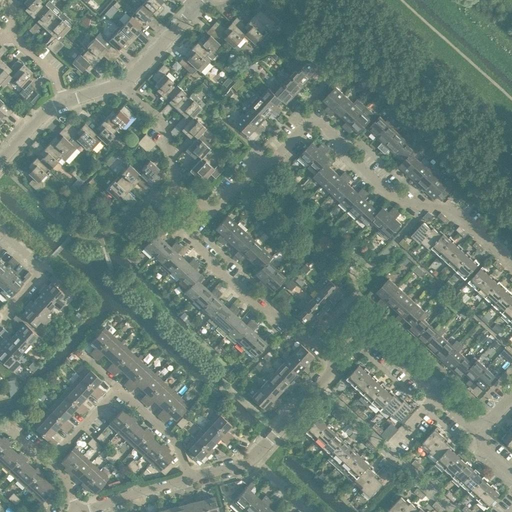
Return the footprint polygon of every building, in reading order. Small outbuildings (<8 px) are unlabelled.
[(33,18),(36,14),(44,6),(43,6),(40,3),(42,1),(40,0),(25,0),(24,3),(28,6),(24,10),(33,18)] [(148,2),(145,5),(144,5),(152,13),(155,16),(164,7),(160,4),(164,0),(163,0),(145,0),(146,0),(148,2)] [(45,29),(60,13),(48,1),(43,6),(44,6),(36,14),(40,18),(37,21),(45,29)] [(276,18),(273,15),(277,9),(268,1),(263,6),(266,10),(263,13),(260,10),(252,19),(263,29),(266,25),(268,27),(276,18)] [(136,14),(133,17),(133,18),(141,25),(144,28),(152,19),(149,16),(152,13),(144,5),(145,5),(143,3),(134,12),(136,14)] [(277,9),(273,15),(276,18),(281,13),(277,9)] [(58,40),(65,33),(73,24),(60,13),(45,29),(52,35),(44,44),(50,49),(58,40)] [(81,22),(88,28),(91,15),(88,14),(81,22)] [(125,26),(121,30),(133,41),(141,32),(137,29),(141,25),(133,18),(133,17),(131,16),(123,25),(125,26)] [(267,32),(263,29),(252,19),(245,25),(236,17),(232,22),(243,33),(242,33),(247,37),(255,45),(267,32)] [(247,37),(242,33),(243,33),(232,22),(225,30),(216,21),(211,27),(220,35),(220,36),(235,50),(247,37)] [(216,40),(220,36),(220,35),(211,27),(206,32),(209,35),(206,39),(203,36),(195,44),(212,60),(217,54),(213,51),(220,44),(216,40)] [(125,49),(133,41),(121,30),(118,34),(116,32),(109,40),(100,32),(95,38),(107,49),(107,50),(117,58),(122,53),(118,49),(121,46),(125,49)] [(88,48),(85,52),(96,62),(103,55),(112,64),(117,58),(107,50),(107,49),(95,38),(86,47),(88,48)] [(58,40),(50,49),(55,54),(64,45),(58,40)] [(212,60),(195,44),(187,53),(190,56),(187,60),(184,57),(178,62),(192,74),(196,69),(200,73),(212,60)] [(284,49),(282,50),(287,55),(291,50),(286,45),(284,49)] [(96,62),(85,52),(81,55),(80,54),(71,63),(81,72),(85,68),(88,71),(96,62)] [(275,53),(271,57),(276,61),(279,58),(275,53)] [(296,58),(293,62),(311,78),(319,69),(306,57),(301,62),(296,58)] [(13,75),(23,64),(18,59),(9,68),(3,62),(0,64),(0,83),(3,87),(13,76),(13,75)] [(353,61),(349,65),(355,71),(359,66),(353,61)] [(311,78),(293,62),(290,65),(295,69),(290,75),(303,87),(311,78)] [(23,64),(13,75),(13,76),(16,79),(15,81),(23,88),(19,93),(24,98),(33,89),(28,84),(33,79),(29,76),(32,72),(23,64)] [(156,83),(155,83),(159,87),(156,90),(165,99),(168,95),(175,87),(171,84),(173,82),(165,74),(169,69),(163,64),(152,77),(152,79),(156,83)] [(367,71),(361,77),(365,80),(370,74),(367,71)] [(303,87),(290,75),(285,80),(280,76),(277,79),(295,96),(303,87)] [(295,96),(277,79),(274,83),(278,87),(274,92),(273,92),(282,100),(287,105),(295,96)] [(370,85),(373,89),(379,83),(375,79),(370,85)] [(235,82),(232,86),(237,91),(240,87),(235,82)] [(187,98),(184,95),(185,93),(176,85),(175,87),(168,95),(171,98),(168,102),(177,110),(187,98)] [(325,110),(328,113),(344,95),(335,87),(323,100),(329,105),(325,110)] [(384,87),(379,93),(383,96),(388,91),(384,87)] [(269,88),(261,97),(279,113),(282,110),(277,105),(282,100),(273,92),(274,92),(269,88)] [(229,90),(224,95),(228,99),(233,94),(229,90)] [(192,119),(202,108),(205,104),(193,93),(187,98),(177,110),(184,116),(176,125),(181,130),(191,119),(192,119)] [(344,95),(328,113),(332,116),(336,111),(341,116),(353,103),(344,95)] [(279,113),(261,97),(253,106),(266,118),(271,112),(275,117),(279,113)] [(7,117),(13,111),(0,99),(0,125),(4,120),(1,117),(4,114),(7,117)] [(346,129),(366,107),(357,99),(353,103),(341,116),(347,121),(342,126),(346,129)] [(112,111),(104,119),(116,130),(119,126),(121,128),(133,114),(123,105),(116,114),(112,111)] [(266,118),(253,106),(244,114),(262,131),(265,127),(261,123),(266,118)] [(359,133),(371,119),(375,115),(366,107),(346,129),(349,132),(354,127),(359,133)] [(262,131),(244,114),(236,123),(243,129),(247,134),(249,136),(254,130),(259,134),(262,131)] [(368,129),(377,138),(393,120),(390,116),(385,121),(380,116),(368,129)] [(112,133),(116,130),(104,119),(98,126),(89,118),(84,123),(95,134),(101,139),(106,144),(114,135),(112,133)] [(191,119),(181,130),(188,136),(180,145),(185,150),(201,134),(206,128),(197,120),(195,122),(192,119),(191,119)] [(419,119),(414,123),(419,127),(423,123),(419,119)] [(381,150),(398,132),(392,128),(397,123),(393,120),(377,138),(382,142),(377,147),(381,150)] [(101,139),(95,134),(84,123),(78,130),(69,122),(64,128),(73,136),(89,152),(101,139)] [(76,149),(68,141),(73,136),(64,128),(58,133),(62,136),(59,140),(55,136),(47,145),(59,156),(65,161),(76,149)] [(394,154),(411,136),(407,133),(403,137),(398,132),(381,150),(385,154),(389,149),(394,154)] [(137,143),(148,153),(156,144),(145,134),(137,143)] [(201,134),(185,150),(192,157),(184,166),(189,171),(200,159),(200,160),(212,147),(205,140),(206,139),(201,134)] [(403,162),(415,149),(410,144),(414,139),(411,136),(394,154),(403,162)] [(300,155),(309,164),(326,146),(322,143),(318,147),(312,142),(300,155)] [(43,157),(40,160),(39,161),(47,168),(49,170),(57,161),(56,159),(59,156),(47,145),(39,154),(43,157)] [(309,164),(318,172),(330,159),(325,154),(329,149),(326,146),(309,164)] [(415,149),(403,162),(399,166),(408,175),(420,162),(414,157),(419,152),(415,149)] [(454,151),(449,156),(453,161),(458,155),(454,151)] [(44,171),(47,168),(39,161),(40,160),(36,157),(28,166),(31,169),(28,173),(33,178),(28,183),(38,192),(43,186),(38,182),(46,173),(44,171)] [(460,157),(454,163),(462,169),(467,163),(460,157)] [(155,173),(159,169),(149,160),(143,167),(134,159),(129,164),(140,174),(151,185),(159,176),(155,173)] [(200,159),(189,171),(198,179),(201,175),(205,179),(210,174),(215,178),(224,169),(218,164),(214,169),(205,161),(203,163),(200,160),(200,159)] [(318,172),(314,176),(323,185),(335,171),(329,166),(334,162),(330,159),(318,172)] [(420,162),(408,175),(417,183),(433,165),(430,162),(425,166),(420,162)] [(122,175),(119,178),(130,189),(137,182),(146,190),(151,185),(140,174),(129,164),(121,173),(122,175)] [(425,191),(437,178),(442,173),(433,165),(417,183),(425,191)] [(335,171),(323,185),(331,193),(348,175),(344,172),(340,176),(335,171)] [(442,201),(456,186),(442,173),(437,178),(425,191),(434,199),(437,197),(442,201)] [(348,175),(331,193),(340,201),(352,188),(347,183),(351,178),(348,175)] [(130,189),(119,178),(116,182),(114,180),(106,189),(115,198),(119,194),(122,197),(123,197),(132,206),(136,201),(127,192),(130,189)] [(352,188),(340,201),(349,209),(366,191),(362,188),(358,193),(352,188)] [(366,191),(349,209),(358,217),(370,204),(365,199),(369,194),(366,191)] [(370,204),(358,217),(367,225),(371,221),(371,220),(383,207),(380,204),(375,209),(370,204)] [(389,212),(383,207),(371,220),(371,221),(380,229),(396,211),(393,207),(389,212)] [(396,211),(380,229),(389,237),(401,224),(396,219),(400,214),(396,211)] [(216,238),(220,242),(236,224),(227,215),(215,228),(221,234),(216,238)] [(420,244),(422,242),(434,228),(430,224),(428,226),(424,222),(411,235),(420,244)] [(236,224),(220,242),(223,245),(228,240),(233,245),(245,232),(236,224)] [(459,226),(456,230),(461,234),(464,230),(459,226)] [(438,232),(434,228),(422,242),(430,250),(432,248),(444,234),(440,230),(438,232)] [(144,247),(153,255),(165,242),(160,237),(164,232),(160,229),(144,247)] [(245,232),(233,245),(238,250),(234,255),(238,258),(254,240),(245,232)] [(448,238),(444,234),(432,248),(440,255),(452,242),(453,242),(455,240),(450,236),(448,238)] [(254,240),(238,258),(241,261),(245,256),(251,261),(263,248),(254,240)] [(165,242),(153,255),(162,263),(178,245),(175,242),(170,247),(165,242)] [(457,246),(453,242),(452,242),(440,255),(448,263),(461,249),(461,250),(463,248),(458,244),(457,246)] [(171,271),(183,258),(177,253),(182,248),(178,245),(162,263),(163,264),(160,266),(168,273),(170,271),(171,271)] [(356,247),(350,254),(364,265),(369,259),(356,247)] [(263,248),(251,261),(256,266),(252,271),(255,274),(267,261),(272,256),(263,248)] [(465,253),(461,250),(461,249),(448,263),(457,271),(469,257),(470,258),(471,256),(467,252),(465,253)] [(474,261),(470,258),(469,257),(457,271),(465,279),(479,263),(475,259),(474,261)] [(188,263),(183,258),(171,271),(179,279),(196,261),(192,258),(188,263)] [(196,261),(179,279),(188,287),(200,274),(195,269),(199,265),(196,261)] [(267,261),(255,274),(261,279),(256,284),(260,287),(276,269),(267,261)] [(500,263),(497,267),(501,271),(505,268),(500,263)] [(417,266),(413,270),(417,274),(421,270),(417,266)] [(468,281),(477,289),(490,276),(489,275),(485,272),(487,270),(483,266),(468,281)] [(7,268),(0,275),(0,286),(3,289),(15,276),(7,268)] [(276,269),(260,287),(263,290),(267,285),(273,290),(285,277),(276,269)] [(200,274),(188,287),(184,292),(193,300),(205,287),(199,282),(204,277),(200,274)] [(491,274),(489,275),(490,276),(477,289),(485,297),(498,284),(497,283),(494,279),(495,278),(491,274)] [(51,282),(44,290),(62,307),(64,304),(60,299),(65,294),(57,287),(61,283),(53,275),(48,279),(51,282)] [(15,276),(3,289),(11,296),(23,283),(15,276)] [(295,281),(301,286),(304,283),(298,277),(295,281)] [(378,301),(382,305),(398,287),(389,278),(377,292),(383,297),(378,301)] [(319,281),(316,285),(334,301),(342,292),(329,280),(324,286),(319,281)] [(499,281),(497,283),(498,284),(485,297),(494,305),(506,291),(507,289),(504,285),(499,281)] [(334,301),(316,285),(313,288),(317,292),(312,298),(325,310),(334,301)] [(205,287),(193,300),(202,308),(218,290),(215,287),(210,292),(205,287)] [(398,287),(382,305),(385,308),(389,303),(395,308),(407,295),(398,287)] [(507,289),(506,291),(494,305),(502,313),(511,301),(511,296),(510,295),(511,293),(507,289)] [(44,290),(37,298),(50,310),(54,305),(59,309),(62,307),(44,290)] [(218,290),(202,308),(210,316),(223,303),(217,298),(221,294),(218,290)] [(407,295),(395,308),(400,313),(396,318),(399,321),(416,303),(407,295)] [(37,298),(29,306),(47,322),(50,320),(45,315),(50,310),(37,298)] [(325,310),(312,298),(307,303),(303,299),(299,302),(317,319),(325,310)] [(451,300),(447,305),(455,313),(460,308),(451,300)] [(511,301),(502,313),(511,320),(511,318),(511,301)] [(317,319),(299,302),(296,306),(301,310),(296,316),(309,328),(317,319)] [(228,308),(223,303),(210,316),(219,325),(236,307),(232,304),(228,308)] [(416,303),(399,321),(403,324),(407,319),(412,324),(425,311),(416,303)] [(45,325),(47,322),(29,306),(22,314),(35,326),(40,321),(45,325)] [(236,307),(219,325),(228,333),(240,319),(235,315),(239,310),(236,307)] [(425,311),(412,324),(408,329),(417,337),(429,324),(424,319),(428,314),(425,311)] [(246,324),(240,319),(228,333),(237,341),(253,323),(250,320),(246,324)] [(24,323),(17,331),(30,343),(37,335),(24,323)] [(253,323),(237,341),(246,349),(258,336),(252,331),(257,326),(253,323)] [(429,324),(417,337),(426,345),(442,327),(439,324),(434,329),(429,324)] [(496,324),(492,329),(498,334),(503,329),(496,324)] [(442,327),(426,345),(435,353),(447,340),(441,335),(446,330),(442,327)] [(90,353),(93,357),(113,336),(104,328),(96,337),(91,342),(96,347),(90,353)] [(23,351),(10,339),(6,336),(1,331),(0,331),(0,335),(3,339),(0,342),(0,345),(15,359),(23,351)] [(17,331),(10,339),(23,351),(30,343),(17,331)] [(113,336),(93,357),(97,360),(103,353),(108,358),(121,343),(120,342),(113,336)] [(258,336),(246,349),(255,357),(271,339),(268,336),(263,341),(258,336)] [(278,340),(270,349),(273,352),(281,343),(278,340)] [(447,340),(435,353),(443,361),(460,343),(456,340),(452,345),(447,340)] [(495,340),(491,345),(496,349),(500,344),(495,340)] [(121,343),(108,358),(113,362),(107,369),(110,372),(130,351),(122,344),(121,343)] [(460,343),(443,361),(452,370),(464,356),(459,351),(463,347),(460,343)] [(300,344),(292,353),(310,370),(313,366),(308,362),(314,356),(300,344)] [(15,359),(0,345),(0,360),(8,367),(15,359)] [(506,347),(500,354),(506,359),(511,353),(506,347)] [(130,351),(110,372),(114,375),(120,369),(125,373),(138,359),(137,358),(130,351)] [(310,370),(292,353),(284,362),(297,374),(302,369),(307,373),(310,370)] [(464,356),(452,370),(461,378),(466,373),(465,373),(478,360),(474,357),(470,361),(464,356)] [(138,359),(125,373),(130,378),(124,384),(127,388),(147,367),(139,360),(138,359)] [(478,360),(465,373),(466,373),(471,378),(467,383),(470,386),(486,368),(478,360)] [(35,370),(39,365),(34,361),(30,365),(35,370)] [(297,374),(284,362),(276,371),(294,387),(297,384),(292,379),(297,374)] [(347,378),(355,386),(368,373),(370,371),(366,367),(364,369),(359,365),(347,378)] [(87,367),(79,376),(100,395),(103,392),(103,391),(97,385),(101,380),(87,367)] [(147,367),(127,388),(131,391),(137,384),(142,389),(155,374),(154,373),(147,367)] [(486,368),(470,386),(473,389),(478,384),(483,389),(490,382),(493,385),(498,379),(486,368)] [(294,387),(276,371),(268,380),(281,392),(286,386),(290,391),(294,387)] [(368,373),(355,386),(364,394),(376,380),(377,381),(378,379),(374,375),(372,377),(368,373)] [(155,374),(142,389),(147,393),(140,400),(144,403),(163,382),(156,375),(155,374)] [(79,376),(72,383),(71,384),(86,397),(90,393),(97,399),(100,395),(79,376)] [(281,392),(268,380),(260,388),(277,405),(281,401),(276,397),(281,392)] [(376,380),(364,394),(372,402),(385,388),(385,389),(387,387),(382,383),(381,385),(377,381),(376,380)] [(163,382),(144,403),(148,407),(154,400),(159,404),(172,390),(171,389),(163,382)] [(71,384),(70,385),(63,392),(85,412),(88,408),(81,402),(86,397),(71,384)] [(277,405),(260,388),(251,397),(264,410),(270,404),(274,408),(277,405)] [(385,388),(372,402),(381,410),(383,408),(382,408),(395,394),(391,390),(389,392),(385,389),(385,388)] [(172,390),(159,404),(163,409),(157,415),(161,419),(180,397),(173,391),(172,390)] [(63,392),(57,400),(56,401),(70,414),(75,409),(81,416),(85,412),(63,392)] [(399,398),(395,394),(382,408),(383,408),(391,416),(393,414),(392,414),(405,400),(401,396),(399,398)] [(180,397),(161,419),(165,422),(171,415),(176,420),(189,406),(180,397)] [(409,404),(405,400),(392,414),(393,414),(401,422),(415,406),(411,402),(409,404)] [(56,401),(55,402),(48,409),(69,429),(73,425),(66,419),(70,414),(56,401)] [(219,407),(215,410),(217,412),(223,417),(226,413),(219,407)] [(48,409),(41,417),(40,418),(55,431),(59,426),(66,432),(69,429),(48,409)] [(109,424),(117,432),(133,416),(129,412),(127,415),(122,410),(109,424)] [(217,412),(209,421),(230,440),(233,436),(227,430),(231,425),(223,417),(217,412)] [(343,417),(338,413),(335,416),(340,421),(343,417)] [(133,416),(117,432),(126,440),(139,426),(134,421),(136,419),(133,416)] [(306,431),(315,439),(328,426),(327,425),(323,421),(325,420),(321,416),(306,431)] [(183,417),(180,420),(185,425),(188,421),(183,417)] [(40,418),(39,419),(32,426),(53,446),(57,442),(50,436),(55,431),(40,418)] [(185,425),(180,420),(176,424),(181,428),(185,425)] [(230,440),(209,421),(201,429),(216,442),(220,438),(226,444),(230,440)] [(329,423),(327,425),(328,426),(315,439),(324,447),(336,433),(335,433),(332,429),(333,427),(329,423)] [(376,423),(372,427),(377,431),(380,428),(376,423)] [(144,430),(139,426),(126,440),(134,448),(149,431),(146,428),(144,430)] [(423,442),(431,449),(432,450),(444,436),(440,432),(441,430),(437,427),(423,442)] [(360,432),(355,428),(352,432),(357,436),(360,432)] [(216,442),(201,429),(193,438),(210,453),(213,449),(211,447),(216,442)] [(511,446),(511,430),(511,431),(507,435),(506,433),(502,438),(511,446)] [(149,431),(134,448),(143,456),(156,441),(151,437),(153,434),(149,431)] [(337,431),(335,433),(336,433),(324,447),(332,455),(344,441),(344,440),(340,437),(342,435),(337,431)] [(104,436),(101,433),(96,438),(100,441),(104,436)] [(444,436),(432,450),(431,449),(429,451),(438,459),(451,446),(446,442),(448,440),(444,436)] [(92,438),(87,443),(91,446),(95,441),(92,438)] [(210,453),(193,438),(185,446),(200,460),(204,455),(207,457),(210,453)] [(344,441),(332,455),(340,462),(353,449),(352,448),(348,445),(350,443),(346,439),(344,440),(344,441)] [(7,440),(0,446),(0,463),(13,450),(8,445),(10,443),(7,440)] [(95,441),(91,446),(94,450),(99,445),(95,441)] [(160,445),(156,441),(143,456),(151,463),(166,446),(163,443),(160,445)] [(377,448),(372,443),(369,447),(373,451),(377,448)] [(166,446),(151,463),(160,471),(164,475),(173,465),(169,461),(173,457),(168,452),(170,450),(166,446)] [(353,449),(340,462),(349,470),(361,456),(357,452),(358,451),(354,446),(352,448),(353,449)] [(438,459),(436,461),(445,469),(458,455),(457,455),(453,451),(455,449),(451,446),(438,459)] [(64,468),(68,472),(83,455),(74,447),(61,461),(66,466),(64,468)] [(114,447),(110,452),(113,456),(118,451),(114,447)] [(18,454),(13,450),(0,463),(0,464),(8,472),(23,455),(20,452),(18,454)] [(118,451),(113,456),(117,459),(121,454),(118,451)] [(110,452),(105,457),(109,461),(113,456),(110,452)] [(459,453),(457,455),(458,455),(445,469),(453,477),(466,463),(465,462),(462,459),(463,457),(459,453)] [(361,456),(349,470),(357,477),(369,464),(365,460),(367,458),(362,454),(361,456)] [(23,455),(8,472),(17,480),(30,465),(25,461),(27,458),(23,455)] [(83,455),(68,472),(71,475),(73,473),(78,477),(91,463),(83,455)] [(113,456),(109,461),(112,464),(117,459),(113,456)] [(126,466),(130,469),(135,464),(131,461),(126,466)] [(467,461),(465,462),(466,463),(453,477),(462,484),(474,471),(474,470),(470,467),(472,465),(467,461)] [(91,463),(78,477),(83,481),(81,484),(84,487),(100,470),(91,463)] [(419,463),(415,467),(420,471),(423,467),(419,463)] [(135,464),(130,469),(134,472),(138,467),(135,464)] [(369,464),(357,477),(355,479),(363,487),(364,487),(376,473),(372,470),(374,468),(369,464)] [(35,469),(30,465),(17,480),(25,487),(40,471),(37,467),(35,469)] [(475,468),(474,470),(474,471),(462,484),(470,492),(483,478),(482,478),(478,474),(480,473),(475,468)] [(100,470),(84,487),(88,491),(90,488),(95,493),(108,478),(100,470)] [(40,471),(25,487),(33,495),(47,480),(42,476),(44,474),(40,471)] [(376,473),(364,487),(363,487),(362,488),(371,497),(383,483),(379,479),(380,477),(376,473)] [(484,476),(482,478),(483,478),(470,492),(479,500),(491,486),(487,482),(488,480),(484,476)] [(51,485),(47,480),(33,495),(42,503),(43,507),(56,503),(52,492),(57,486),(53,483),(51,485)] [(241,480),(235,481),(244,489),(247,486),(241,480)] [(243,508),(255,495),(250,490),(254,485),(250,482),(247,486),(244,489),(241,492),(237,489),(231,495),(235,499),(230,504),(238,511),(239,511),(243,508)] [(492,484),(491,486),(479,500),(487,508),(500,494),(495,490),(497,488),(492,484)] [(8,498),(12,502),(16,496),(13,493),(8,498)] [(203,496),(207,511),(222,511),(221,507),(217,508),(215,497),(208,498),(207,495),(203,496)] [(261,500),(255,495),(243,508),(247,511),(255,511),(268,498),(265,495),(261,500)] [(16,496),(12,502),(15,505),(20,500),(16,496)] [(199,501),(193,502),(195,511),(207,511),(203,496),(198,497),(199,501)] [(390,511),(402,511),(411,503),(407,499),(406,501),(401,496),(389,510),(390,511)] [(255,511),(272,511),(273,511),(267,506),(272,501),(268,498),(255,511)] [(186,500),(182,502),(184,511),(195,511),(193,502),(187,504),(186,500)] [(178,506),(172,508),(173,511),(184,511),(182,502),(177,503),(178,506)] [(440,506),(436,502),(432,505),(437,510),(440,506)] [(416,507),(411,503),(402,511),(418,511),(421,508),(417,505),(416,507)]
